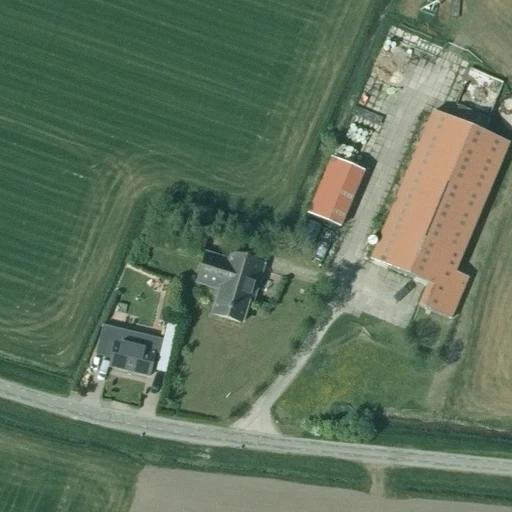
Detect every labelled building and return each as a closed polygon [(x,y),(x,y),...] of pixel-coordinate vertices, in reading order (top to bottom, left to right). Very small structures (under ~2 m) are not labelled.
[(428,285),(419,307),(450,320),(467,278),(454,273),(508,144),(433,112),(370,261),(428,285)] [(308,215),(339,228),(363,171),(332,158),(308,215)] [(307,221),(303,241),(312,242),(316,223),(307,221)] [(212,315),(241,324),(248,300),(252,302),(263,265),(230,255),(229,261),(206,254),(197,283),(216,289),(214,297),(217,298),(212,315)] [(122,322),(127,302),(119,300),(113,320),(122,322)] [(108,367),(149,377),(157,341),(102,328),(94,357),(110,360),(108,367)]
